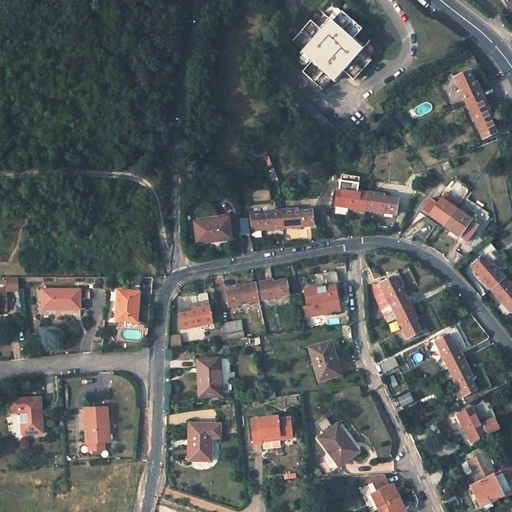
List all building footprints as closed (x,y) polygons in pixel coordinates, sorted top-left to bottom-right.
[(309,21),(292,41),(303,50),(301,52),(311,61),(302,71),(321,89),(330,79),(333,81),(342,70),(349,62),(360,50),(369,41),(358,31),(360,29),(340,11),(331,22),(323,15),(314,25),(309,21)] [(349,62),(359,71),(370,59),(360,50),(349,62)] [(266,53),(258,62),(264,67),(274,55),(272,53),(270,56),(266,53)] [(349,62),(342,70),(352,79),(359,71),(349,62)] [(258,77),(321,132),(327,138),(336,128),(267,67),(258,77)] [(485,97),(480,86),(477,88),(469,70),(454,76),(468,105),(485,97)] [(468,105),(482,137),(497,130),(486,108),(489,107),(485,97),(468,105)] [(368,191),(357,189),(357,192),(337,189),(335,205),(365,209),(368,191)] [(365,209),(397,214),(398,198),(378,195),(379,193),(368,191),(365,209)] [(423,209),(445,224),(456,208),(455,207),(459,202),(445,192),(441,198),(438,196),(434,201),(430,198),(423,209)] [(283,227),(313,225),(312,209),(292,211),(292,208),(281,209),(283,227)] [(445,224),(467,241),(476,229),(468,223),(471,219),(456,208),(445,224)] [(281,209),(270,210),(271,213),(251,214),(252,230),(283,227),(281,209)] [(197,242),(231,238),(228,217),(194,221),(197,242)] [(241,234),(249,234),(248,219),(240,219),(241,234)] [(479,224),(471,219),(468,223),(476,229),(479,224)] [(505,277),(498,268),(496,270),(483,255),(471,265),(491,289),(505,277)] [(306,317),(341,310),(332,270),(302,277),(308,306),(303,307),(306,317)] [(403,294),(394,275),(371,286),(385,315),(394,310),(410,302),(406,292),(403,294)] [(19,277),(7,277),(7,285),(10,286),(10,290),(18,291),(19,277)] [(491,289),(511,313),(511,312),(511,288),(510,287),(511,285),(511,284),(505,277),(491,289)] [(260,300),(290,295),(287,279),(267,283),(266,280),(256,282),(260,300)] [(256,282),(246,284),(246,287),(226,291),(229,306),(260,300),(256,282)] [(80,289),(43,289),(43,309),(80,309),(80,289)] [(139,292),(119,290),(116,319),(137,321),(139,292)] [(212,322),(206,291),(196,293),(197,301),(190,302),(191,311),(178,313),(181,328),(212,322)] [(398,317),(408,338),(422,330),(413,312),(415,311),(410,302),(394,310),(398,317)] [(398,317),(394,310),(385,315),(389,322),(398,317)] [(225,340),(244,337),(241,321),(222,325),(225,340)] [(198,333),(211,331),(210,325),(197,327),(198,333)] [(466,361),(461,350),(458,352),(449,333),(435,340),(450,369),(466,361)] [(310,348),(320,380),(339,375),(334,359),(336,358),(331,342),(310,348)] [(200,396),(228,395),(226,358),(199,359),(200,396)] [(450,369),(464,396),(477,389),(468,370),(470,369),(466,361),(450,369)] [(410,393),(399,398),(402,405),(414,400),(410,393)] [(41,398),(8,399),(9,411),(23,410),(23,414),(21,414),(22,434),(42,433),(41,398)] [(85,409),(87,442),(90,442),(105,441),(106,441),(105,425),(109,425),(108,407),(85,409)] [(481,425),(472,407),(458,414),(473,442),(499,429),(493,418),(483,424),(481,425)] [(280,436),(293,434),(291,418),(279,419),(279,416),(252,419),(255,444),(262,443),(262,441),(281,438),(280,436)] [(189,460),(211,460),(212,437),(220,437),(220,424),(190,423),(189,460)] [(348,437),(339,423),(319,437),(340,466),(356,454),(345,439),(348,437)] [(345,439),(356,454),(359,452),(348,437),(345,439)] [(91,449),(105,448),(105,441),(90,442),(91,449)] [(467,462),(476,481),(495,471),(486,453),(467,462)] [(390,485),(384,473),(381,474),(379,474),(386,487),(390,485)] [(390,502),(393,500),(396,499),(397,499),(400,497),(396,489),(393,483),(390,485),(386,487),(379,474),(369,474),(377,491),(372,493),(379,507),(380,507),(384,505),(390,502)] [(504,495),(493,474),(471,486),(482,506),(504,495)] [(379,507),(381,511),(404,511),(407,511),(404,504),(400,497),(397,499),(396,499),(393,500),(390,502),(384,505),(380,507),(379,507)]
